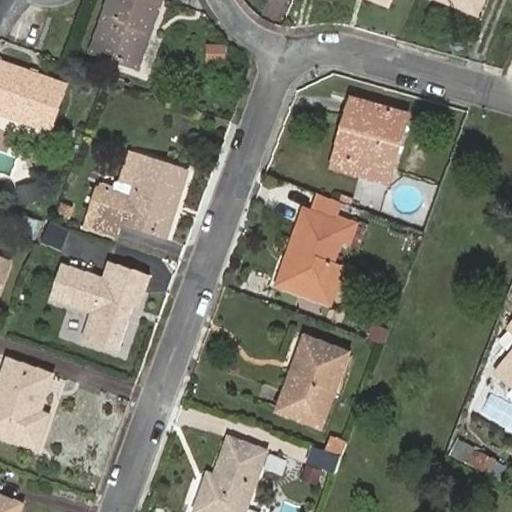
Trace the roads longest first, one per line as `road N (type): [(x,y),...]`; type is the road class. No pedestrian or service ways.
road 1 (residential): [(125,511),(295,54)]
road 2 (residential): [(295,54),(397,52),(511,86)]
